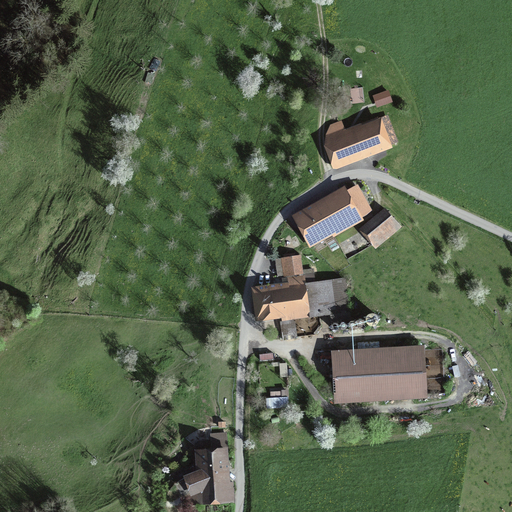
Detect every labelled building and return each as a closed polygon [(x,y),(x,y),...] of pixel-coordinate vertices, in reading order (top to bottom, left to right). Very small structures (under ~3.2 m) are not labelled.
[(382,101),(394,96),(390,83),(377,87),(382,101)] [(337,98),(339,109),(362,105),(361,94),(337,98)] [(383,109),(323,130),(335,164),(395,144),(383,109)] [(359,177),(295,209),(311,241),(365,217),(371,201),(359,177)] [(404,223),(388,204),(363,225),(378,244),(404,223)] [(305,274),(305,249),(290,249),(291,279),(259,279),(260,315),(311,315),(311,297),(350,297),(349,274),(305,274)] [(428,341),(332,346),(335,400),(431,395),(428,341)] [(260,349),(260,359),(274,359),(274,349),(260,349)] [(226,434),(194,436),(197,473),(185,474),(187,503),(230,500),(226,434)]
